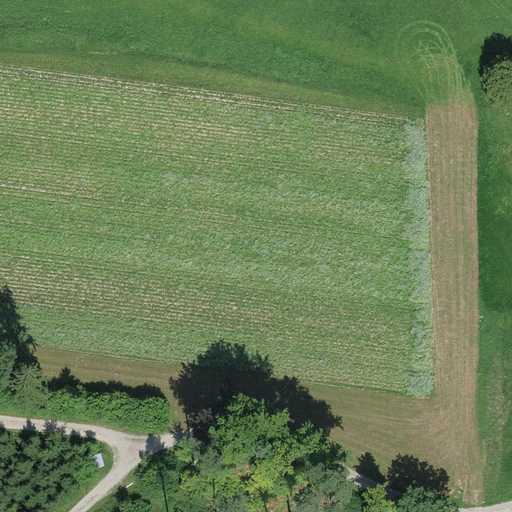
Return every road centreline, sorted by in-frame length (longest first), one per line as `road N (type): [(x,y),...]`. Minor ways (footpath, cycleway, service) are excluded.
road 1 (track): [(433,511),(230,433),(153,440)]
road 2 (track): [(153,440),(0,424)]
